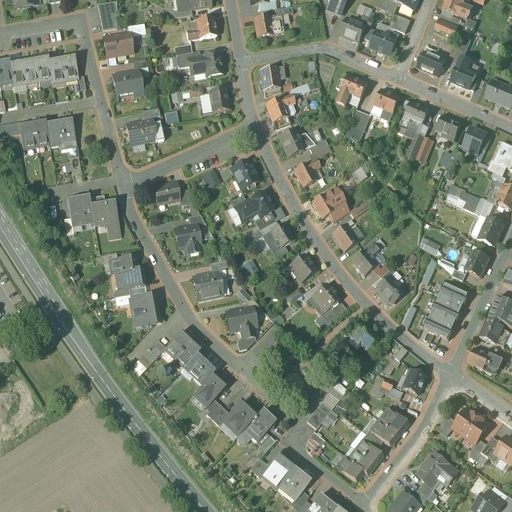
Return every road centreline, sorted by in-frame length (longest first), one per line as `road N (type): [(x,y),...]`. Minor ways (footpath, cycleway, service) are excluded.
road 1 (secondary): [(0,227),(104,386),(204,511)]
road 2 (residential): [(449,375),(355,293),(292,206),(254,129)]
road 3 (residential): [(12,27),(82,16),(120,180)]
road 4 (residential): [(120,180),(165,276),(232,360)]
road 5 (residential): [(239,63),(326,49),(399,79)]
road 6 (residential): [(449,375),(414,447),(362,505)]
road 7 (residential): [(511,241),(449,375)]
road 8 (residential): [(254,129),(120,180)]
road 9 (residential): [(399,79),(511,128)]
